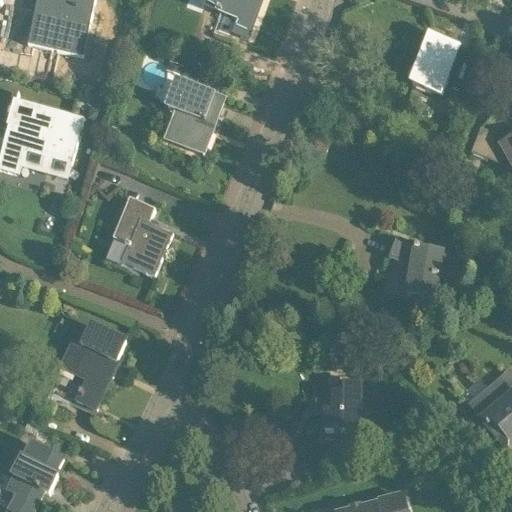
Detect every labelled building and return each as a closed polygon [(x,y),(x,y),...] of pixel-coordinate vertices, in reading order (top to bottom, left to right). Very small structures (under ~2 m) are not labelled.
[(29,49),(82,60),(96,2),(88,0),(39,0),(38,9),(43,11),(35,49),(30,47),(29,49)] [(206,0),(203,10),(238,23),(233,38),(248,43),(263,0),(206,0)] [(400,85),(442,101),(452,74),(449,73),(457,51),(431,41),(421,68),(409,64),(400,85)] [(200,78),(182,71),(171,67),(168,74),(179,79),(197,85),(200,78)] [(226,103),(225,102),(224,104),(214,100),(214,101),(178,86),(168,112),(178,116),(172,130),(189,136),(188,139),(208,147),(206,152),(207,152),(215,129),(211,127),(215,119),(219,120),(226,103)] [(94,123),(101,125),(104,112),(91,109),(89,115),(94,123)] [(0,170),(19,176),(26,155),(71,168),(84,123),(37,111),(37,112),(40,112),(36,130),(38,130),(36,137),(26,134),(26,133),(20,132),(20,133),(10,130),(5,149),(2,148),(0,157),(0,170)] [(336,134),(322,128),(310,155),(325,161),(336,134)] [(511,145),(502,151),(494,148),(497,138),(482,132),(473,159),(487,164),(488,163),(499,167),(508,162),(511,168),(511,145)] [(129,253),(123,268),(156,282),(173,238),(159,232),(158,233),(152,230),(158,215),(130,204),(114,244),(127,250),(126,252),(129,253)] [(460,260),(414,252),(396,245),(390,263),(412,272),(407,298),(435,303),(440,272),(457,275),(460,260)] [(493,271),(485,259),(477,264),(484,276),(493,271)] [(112,381),(118,368),(117,367),(127,347),(126,346),(123,351),(105,342),(107,337),(93,331),(83,352),(88,354),(76,380),(88,385),(78,406),(98,416),(98,415),(97,414),(112,381)] [(511,381),(509,378),(471,411),(503,448),(511,439),(511,381)] [(325,436),(335,436),(360,436),(360,390),(345,390),(345,399),(323,399),(323,418),(326,418),(325,436)] [(446,439),(433,441),(434,454),(448,452),(446,439)] [(65,465),(30,447),(14,481),(25,486),(12,511),(36,511),(45,496),(50,499),(59,481),(57,480),(65,465)] [(405,511),(402,500),(380,506),(381,510),(371,511),(405,511)]
